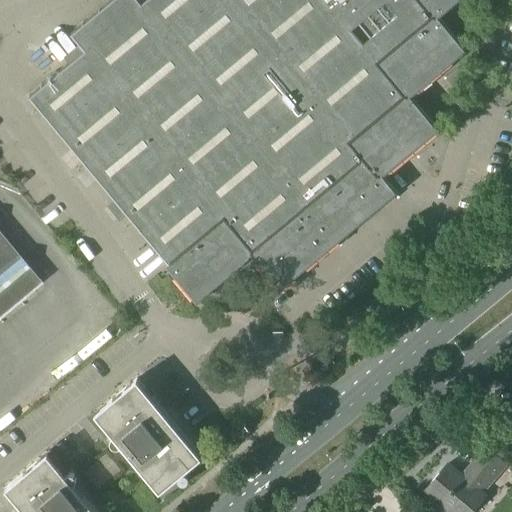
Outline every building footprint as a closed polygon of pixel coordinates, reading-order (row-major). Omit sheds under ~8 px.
[(144,0),(142,2),(140,0),(111,0),(71,34),(84,50),(29,96),(167,263),(167,264),(176,275),(178,274),(197,297),(251,252),(260,262),(261,261),(280,284),(392,191),(380,176),(390,168),(388,165),(432,128),(415,106),(416,105),(407,94),(461,50),(442,27),(444,25),(436,15),(445,9),(444,8),(453,0),(144,0)] [(39,281),(0,233),(0,316),(41,282),(40,281),(39,281)] [(202,457),(137,378),(96,412),(100,417),(99,418),(101,420),(102,419),(108,427),(107,428),(112,434),(112,435),(113,436),(111,439),(110,443),(112,446),(116,447),(119,447),(120,446),(121,446),(160,492),(202,457)] [(480,491),(504,463),(486,447),(467,469),(469,471),(464,477),(449,463),(426,490),(452,511),(470,511),(485,495),(480,491)] [(98,489),(121,470),(106,453),(83,472),(98,489)] [(50,459),(46,454),(5,488),(24,511),(96,511),(74,485),(75,484),(75,483),(77,480),(76,476),(73,474),(69,473),(66,475),(65,474),(59,467),(58,468),(52,461),(52,460),(51,459),(50,459)]
